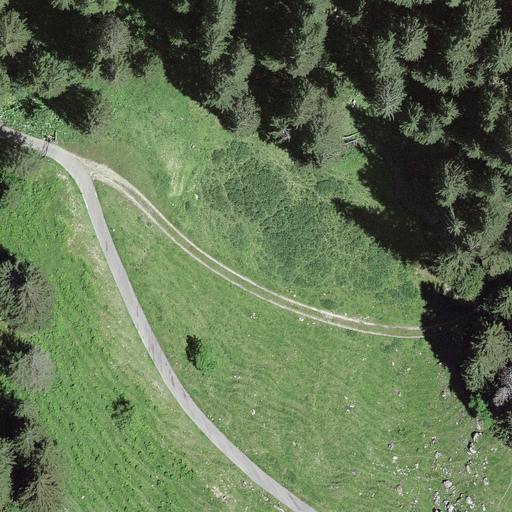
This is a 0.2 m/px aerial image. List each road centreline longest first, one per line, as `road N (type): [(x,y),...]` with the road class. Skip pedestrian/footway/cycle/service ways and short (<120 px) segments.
road 1 (unclassified): [(0,131),(80,174),(145,329),(189,407),(305,511)]
road 2 (track): [(75,170),(130,193),(195,251),(280,303),(417,333),(467,327),(511,299)]
